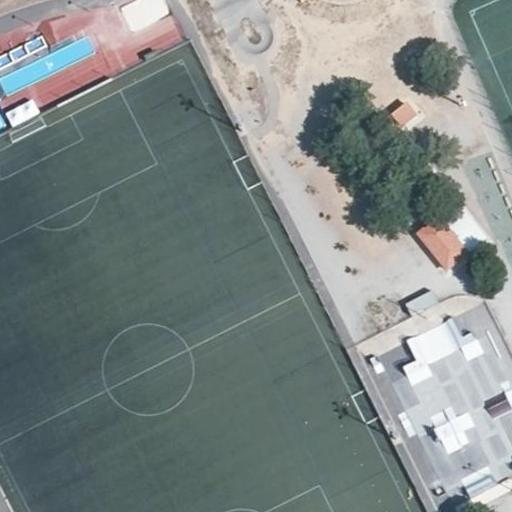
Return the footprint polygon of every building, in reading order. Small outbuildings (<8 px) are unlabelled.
[(394,116),(402,126),(417,113),(409,104),(394,116)] [(457,205),(438,220),(466,255),(485,240),(457,205)] [(419,236),(447,271),(466,255),(438,220),(419,236)] [(369,305),(381,329),(393,324),(380,299),(369,305)] [(473,503),(511,483),(511,357),(484,301),(408,339),(420,362),(385,380),(414,439),(420,435),(447,490),(463,482),(473,503)]
